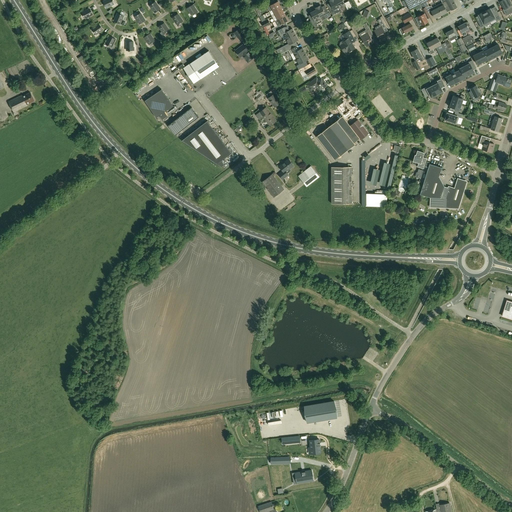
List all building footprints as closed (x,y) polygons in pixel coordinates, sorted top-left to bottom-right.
[(111,0),(107,0),(104,2),(105,5),(104,5),(106,8),(114,4),(112,1),(111,0)] [(335,0),(331,0),(329,1),(332,8),(329,9),(333,15),(336,14),(334,10),(339,7),(335,0)] [(342,0),(335,0),(339,7),(340,9),(345,6),(347,10),(352,7),(348,1),(344,3),(342,0)] [(426,2),(429,0),(404,0),(409,10),(420,5),(422,9),(425,8),(426,9),(427,9),(424,3),(426,2)] [(440,0),(442,3),(436,6),(441,16),(457,7),(452,0),(440,0)] [(508,13),(511,11),(511,5),(509,0),(502,0),(500,1),(500,2),(504,10),(506,9),(508,13)] [(270,12),(281,7),(278,1),(272,5),(270,2),(265,5),(266,8),(267,7),(270,12)] [(153,4),(149,6),(155,14),(158,12),(157,11),(160,9),(155,2),(153,4)] [(315,8),(316,10),(320,17),(325,14),(327,18),(330,17),(327,10),(324,12),(321,5),(315,8)] [(190,7),(187,9),(192,16),(195,14),(197,12),(193,6),(190,8),(190,7)] [(441,16),(436,6),(430,9),(435,18),(437,17),(438,18),(440,17),(440,16),(441,16)] [(272,17),(283,11),(281,7),(270,12),(272,17)] [(427,11),(426,9),(425,8),(422,9),(425,13),(418,17),(422,25),(428,22),(426,20),(430,18),(427,11)] [(497,11),(492,13),(490,8),(486,11),(484,12),(490,22),(495,19),(496,21),(501,19),(497,11)] [(90,12),(89,9),(82,13),(83,15),(83,16),(85,19),(93,15),(91,12),(90,12)] [(321,19),(320,17),(316,10),(310,13),(314,19),(311,21),(314,27),(317,25),(322,22),(320,19),(321,19)] [(275,22),(286,16),(283,11),(272,17),(275,22)] [(490,22),(484,12),(483,13),(482,13),(478,15),(481,19),(478,21),(481,27),(490,22)] [(410,24),(409,21),(413,19),(410,13),(401,18),(406,26),(399,30),(402,35),(413,29),(410,24)] [(117,14),(114,21),(117,22),(117,23),(120,25),(123,16),(120,15),(117,14)] [(138,15),(134,17),(139,25),(142,23),(142,22),(145,20),(141,14),(138,15)] [(175,17),(175,16),(172,18),(177,26),(180,24),(180,23),(183,21),(178,15),(175,17)] [(283,27),(282,24),(288,21),(286,16),(275,22),(277,26),(272,29),(274,32),(283,27)] [(387,30),(380,18),(377,21),(380,25),(375,28),(376,30),(374,31),(380,41),(381,41),(382,42),(385,39),(385,38),(386,38),(384,35),(386,34),(384,32),(387,30)] [(366,47),(372,44),(374,43),(370,36),(372,34),(366,23),(363,25),(366,30),(358,34),(366,47)] [(465,31),(468,29),(465,23),(458,27),(461,33),(462,33),(463,36),(466,34),(465,31)] [(161,25),(158,27),(164,35),(167,33),(166,32),(169,30),(164,24),(162,26),(161,25)] [(93,32),(95,35),(103,30),(101,27),(100,28),(98,25),(92,29),(94,32),(93,32)] [(288,27),(285,29),(277,33),(279,36),(281,36),(282,38),(282,37),(284,41),(286,40),(295,35),(292,29),(290,30),(288,27)] [(238,29),(234,33),(239,40),(244,37),(238,29)] [(456,34),(453,29),(446,33),(445,34),(446,36),(447,36),(448,38),(450,41),(457,38),(456,34)] [(342,35),(345,39),(341,42),(340,43),(340,44),(340,45),(344,53),(345,53),(347,54),(348,53),(352,51),(351,50),(355,48),(350,41),(354,39),(349,31),(342,35)] [(147,37),(147,36),(144,38),(149,45),(152,43),(155,41),(150,35),(147,37)] [(298,41),(295,35),(286,40),(289,45),(287,47),(289,51),(295,48),(293,44),(298,41)] [(475,41),(473,37),(472,38),(470,35),(462,39),(466,46),(475,41)] [(109,37),(105,44),(108,46),(111,48),(115,40),(112,38),(112,39),(109,37)] [(447,47),(445,43),(444,43),(441,45),(437,38),(432,40),(436,48),(439,46),(441,49),(443,48),(447,55),(449,54),(450,56),(452,55),(447,47)] [(461,38),(456,41),(459,46),(462,52),(467,50),(464,44),(461,38)] [(436,48),(432,40),(426,43),(430,50),(429,51),(430,54),(434,53),(432,49),(436,48)] [(244,44),(235,51),(237,53),(236,54),(238,56),(239,55),(240,57),(242,56),(246,60),(251,56),(248,52),(249,51),(244,44)] [(498,44),(493,47),(498,55),(503,53),(498,44)] [(498,55),(493,47),(489,49),(488,48),(493,58),(498,55)] [(297,51),(295,48),(289,51),(294,61),(296,59),(306,54),(303,48),(297,51)] [(488,60),(482,48),(480,49),(481,52),(478,53),(483,62),(487,59),(488,60)] [(493,58),(488,48),(483,51),(482,48),(488,60),(493,58)] [(421,62),(424,60),(422,56),(421,56),(417,49),(411,52),(415,59),(419,58),(421,62)] [(209,51),(183,68),(187,74),(187,75),(187,76),(188,78),(189,78),(194,84),(219,66),(209,51)] [(483,62),(478,53),(473,56),(478,64),(483,62)] [(309,60),(306,54),(296,59),(299,65),(297,66),(299,71),(305,67),(303,63),(309,60)] [(420,68),(416,60),(412,62),(416,71),(420,68)] [(465,66),(469,75),(474,72),(473,70),(476,68),(472,60),(464,64),(465,66)] [(305,67),(299,71),(303,78),(307,75),(309,77),(312,75),(313,76),(317,73),(316,72),(317,72),(313,66),(309,69),(307,66),(305,67)] [(465,66),(460,69),(465,78),(464,77),(469,75),(465,66)] [(465,78),(460,69),(460,70),(456,72),(460,81),(465,78)] [(460,81),(456,72),(451,75),(455,83),(460,81)] [(455,83),(451,75),(450,74),(445,76),(446,77),(450,86),(455,83)] [(509,87),(511,79),(498,75),(495,82),(509,87)] [(431,84),(437,94),(443,91),(440,87),(441,86),(441,85),(443,84),(441,78),(437,81),(431,84)] [(316,83),(314,80),(307,85),(312,91),(317,87),(319,91),(323,88),(323,89),(327,86),(324,82),(323,82),(321,79),(316,83)] [(431,97),(437,94),(431,84),(432,85),(426,87),(422,89),(424,94),(427,92),(427,93),(429,93),(431,97)] [(478,89),(476,85),(474,87),(473,86),(470,87),(471,88),(470,89),(473,95),(471,97),(473,102),(477,101),(479,99),(477,96),(481,95),(480,92),(479,89),(478,89)] [(162,89),(145,101),(156,118),(159,116),(162,120),(168,116),(165,112),(173,106),(162,89)] [(281,103),(277,98),(279,96),(274,89),(270,92),(272,95),(267,99),(274,108),(281,103)] [(26,105),(34,101),(30,93),(22,96),(22,95),(8,102),(13,112),(12,112),(14,116),(19,114),(17,111),(27,106),(26,105)] [(452,97),(450,101),(461,105),(464,96),(461,95),(460,98),(453,96),(453,97),(452,97)] [(503,103),(499,102),(492,100),(491,103),(488,102),(488,103),(488,104),(486,103),(485,107),(495,110),(496,110),(497,109),(498,109),(498,108),(505,110),(506,105),(503,104),(503,103)] [(350,110),(343,101),(337,106),(344,114),(343,115),(346,119),(351,114),(349,111),(350,110)] [(458,113),(461,105),(450,101),(449,105),(450,105),(449,107),(455,109),(454,112),(455,112),(462,115),(462,114),(458,113)] [(199,117),(192,107),(168,126),(175,136),(199,117)] [(260,112),(270,126),(276,121),(266,107),(260,112)] [(485,109),(484,112),(494,116),(495,112),(488,110),(488,108),(485,107),(485,109)] [(461,118),(462,115),(455,112),(454,115),(447,113),(447,114),(446,113),(445,116),(446,117),(445,120),(457,124),(459,117),(461,118)] [(354,142),(359,138),(350,126),(342,116),(316,136),(335,160),(355,144),(354,142)] [(495,116),(493,123),(500,125),(502,119),(495,116)] [(358,120),(350,126),(359,138),(361,140),(369,134),(363,126),(363,127),(361,124),(358,120)] [(232,153),(207,121),(182,141),(221,167),(225,165),(222,161),(232,153)] [(498,131),(500,125),(493,123),(491,129),(498,131)] [(488,142),(489,138),(482,136),(479,144),(483,145),(482,150),(491,153),(494,144),(488,142)] [(423,169),(426,162),(422,161),(424,153),(417,151),(416,155),(415,155),(413,161),(418,163),(417,167),(423,169)] [(286,172),(294,166),(289,159),(279,166),(283,171),(279,175),(282,179),(289,175),(286,172)] [(458,209),(467,181),(457,178),(454,188),(450,187),(450,189),(444,187),(439,177),(442,168),(430,164),(420,194),(430,198),(430,207),(458,209)] [(307,187),(319,177),(311,166),(299,176),(307,187)] [(352,204),(351,167),(331,167),(332,204),(352,204)] [(274,197),(284,189),(272,174),(262,182),(274,197)] [(511,305),(510,311),(504,309),(502,316),(511,318),(511,305)] [(337,417),(334,401),(304,406),(307,422),(337,417)] [(319,439),(310,440),(311,454),(320,453),(319,439)] [(331,465),(330,462),(334,462),(333,454),(324,455),(325,466),(331,465)] [(312,470),(295,473),(297,483),(313,480),(312,470)] [(271,502),(271,499),(268,500),(269,503),(264,504),(263,501),(257,503),(258,506),(260,511),(266,511),(270,511),(273,511),(273,510),(274,509),(271,502)] [(440,511),(451,511),(450,503),(439,505),(440,508),(437,509),(438,511),(441,511),(440,511)]
